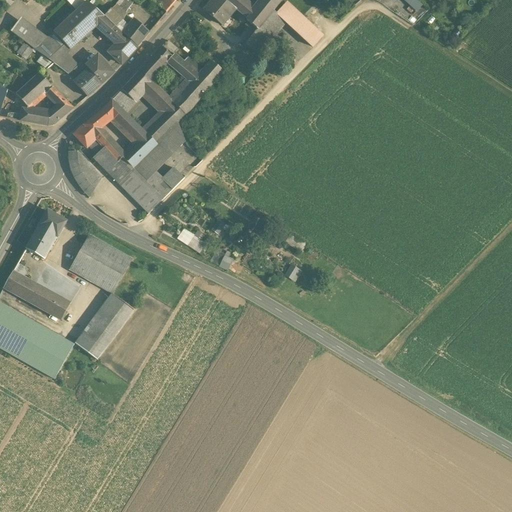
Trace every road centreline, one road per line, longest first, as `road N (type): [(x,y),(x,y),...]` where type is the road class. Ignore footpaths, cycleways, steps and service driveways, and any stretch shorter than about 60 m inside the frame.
road 1 (secondary): [(511,450),(221,278),(105,223),(55,181)]
road 2 (secondary): [(47,150),(191,0)]
road 3 (track): [(373,369),(511,226)]
road 4 (track): [(511,94),(369,0)]
